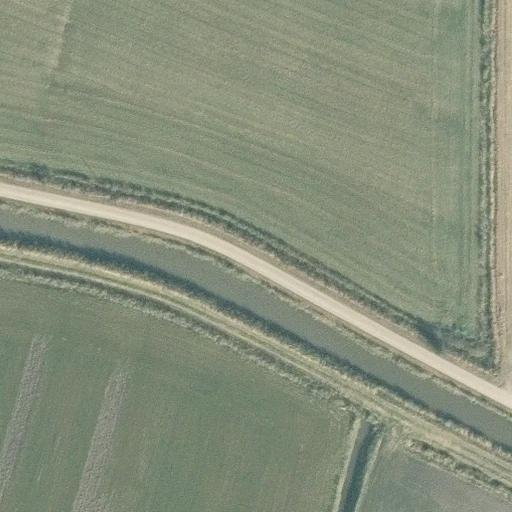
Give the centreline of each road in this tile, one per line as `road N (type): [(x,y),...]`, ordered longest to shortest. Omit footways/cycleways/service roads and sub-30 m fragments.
road 1 (unclassified): [(511,399),(156,225)]
road 2 (residential): [(156,225),(0,186)]
